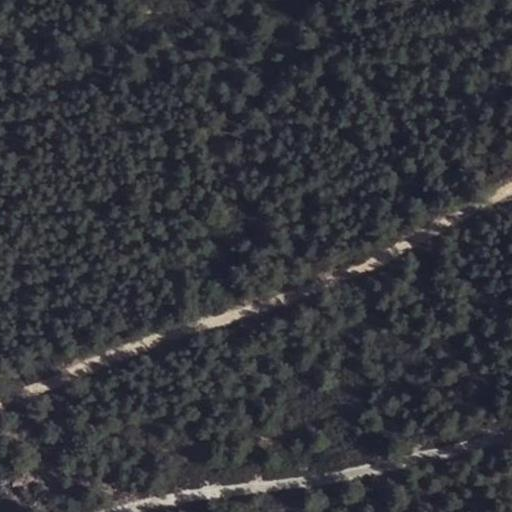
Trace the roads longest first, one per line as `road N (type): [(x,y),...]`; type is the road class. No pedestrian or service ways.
road 1 (track): [(511,192),(329,289),(0,405)]
road 2 (track): [(511,436),(316,485),(132,511)]
